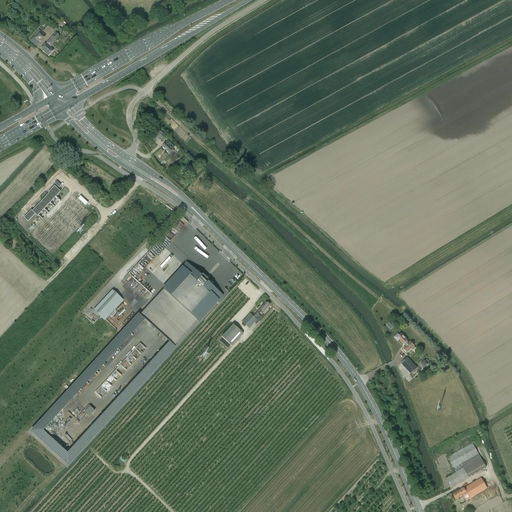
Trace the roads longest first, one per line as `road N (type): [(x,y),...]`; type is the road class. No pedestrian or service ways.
road 1 (secondary): [(420,511),(350,369),(184,201)]
road 2 (track): [(196,140),(370,292),(395,310),(404,307)]
road 3 (trunk): [(70,103),(246,0)]
road 4 (trunk): [(228,0),(61,92)]
road 5 (unclassified): [(260,0),(211,28),(145,90)]
